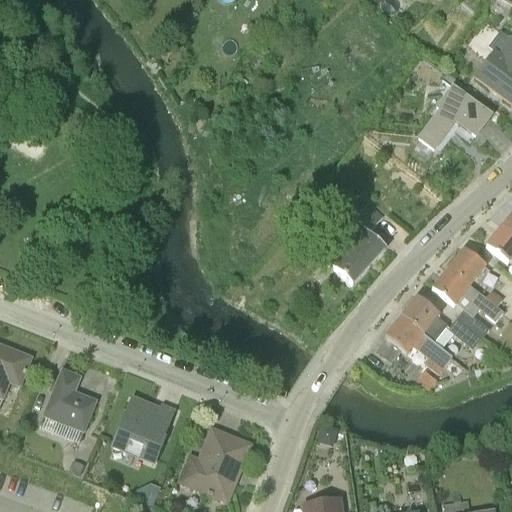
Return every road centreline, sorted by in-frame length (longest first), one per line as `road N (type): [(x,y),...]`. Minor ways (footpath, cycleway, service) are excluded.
road 1 (residential): [(293,423),(386,292),(511,173)]
road 2 (residential): [(0,306),(293,423)]
